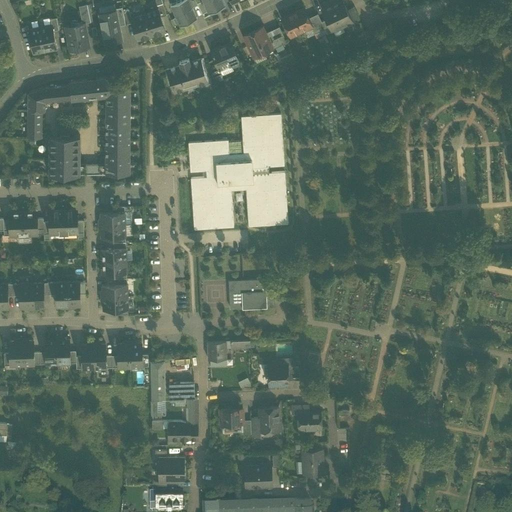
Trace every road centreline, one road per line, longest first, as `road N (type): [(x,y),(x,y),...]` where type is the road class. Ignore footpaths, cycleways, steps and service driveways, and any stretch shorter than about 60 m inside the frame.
road 1 (residential): [(282,0),(181,45),(29,76)]
road 2 (residential): [(203,395),(301,392),(331,403),(335,493)]
road 3 (residential): [(163,188),(169,326),(94,325)]
road 4 (residential): [(89,193),(94,325)]
